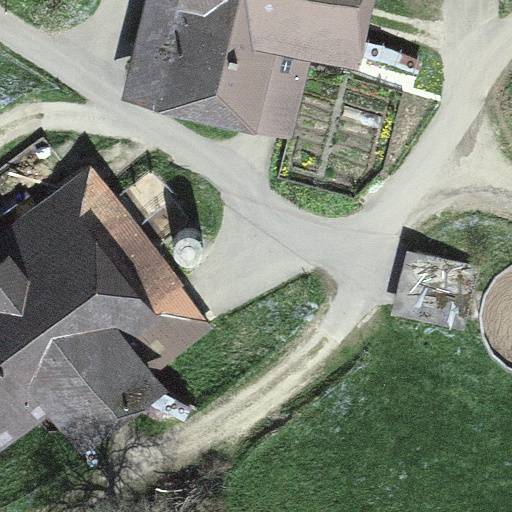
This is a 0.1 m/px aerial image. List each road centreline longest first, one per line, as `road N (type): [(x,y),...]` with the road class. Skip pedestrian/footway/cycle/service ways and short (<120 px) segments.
road 1 (unclassified): [(0,15),(312,225),(358,233),(400,208)]
road 2 (track): [(60,511),(259,405),(348,316),(363,265),(358,233)]
road 3 (track): [(400,208),(511,56)]
road 4 (track): [(0,131),(54,110),(151,119)]
